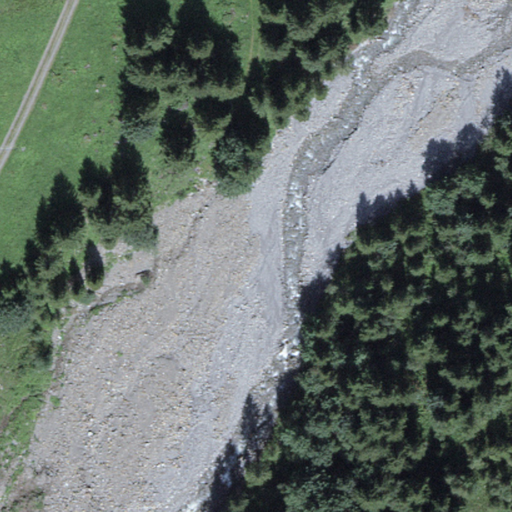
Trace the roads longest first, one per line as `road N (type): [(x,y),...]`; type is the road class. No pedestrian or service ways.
road 1 (track): [(0,158),(72,0)]
road 2 (track): [(256,0),(259,29),(244,102),(218,146)]
